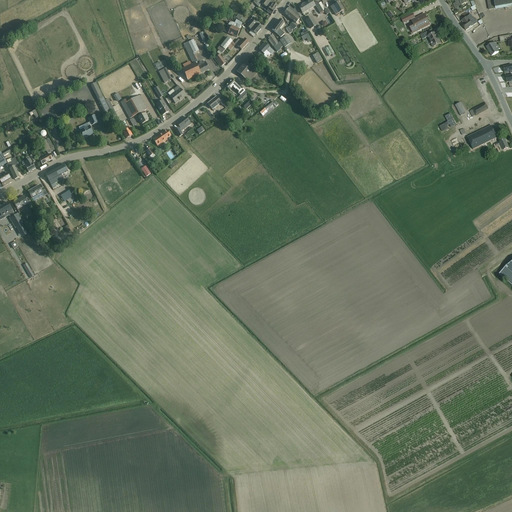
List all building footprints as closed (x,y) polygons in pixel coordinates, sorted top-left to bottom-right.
[(256,0),(254,2),(258,7),(259,7),(261,4),(266,7),(264,10),(272,15),(278,6),(273,4),(274,2),(271,0),(256,0)] [(317,1),(314,3),(311,0),(310,0),(298,7),(303,14),(315,6),(320,14),(323,12),(317,1)] [(344,10),(341,6),(337,0),(333,0),(336,4),(330,7),(333,11),(336,15),(344,10)] [(511,0),(486,0),(489,10),(511,5),(511,0)] [(294,10),(290,7),(284,14),(296,24),(299,19),(298,18),(299,17),(295,9),(294,10)] [(412,14),(401,19),(403,23),(414,17),(412,14)] [(429,25),(427,19),(425,20),(424,18),(423,15),(412,20),(415,27),(410,29),(413,34),(429,25)] [(473,18),(470,15),(461,21),(463,24),(462,25),(466,31),(476,23),(477,21),(475,18),(473,18)] [(252,32),(256,35),(262,28),(256,23),(256,24),(255,23),(257,20),(254,17),(253,17),(251,20),(248,23),(249,24),(247,26),(251,30),(252,32)] [(317,26),(312,17),(305,21),(310,30),(317,26)] [(284,23),(280,20),(272,30),(277,34),(281,38),(285,34),(280,29),(284,23)] [(241,27),(235,23),(234,23),(232,23),(231,23),(230,23),(229,24),(228,25),(232,27),(228,34),(237,38),(240,30),(241,27)] [(435,33),(430,35),(427,37),(433,47),(440,44),(438,38),(440,37),(438,32),(435,33)] [(283,47),(280,42),(278,44),(272,35),(268,38),(270,40),(268,41),(273,47),(275,46),(278,50),(283,47)] [(197,36),(188,40),(196,59),(201,57),(198,49),(202,47),(197,36)] [(292,43),(287,36),(280,41),(285,48),(292,43)] [(232,42),(229,39),(228,38),(221,47),(225,50),(227,49),(230,45),(232,42)] [(242,50),(248,43),(245,40),(242,43),(239,40),(235,44),(242,50)] [(188,43),(183,45),(193,64),(182,69),(187,81),(209,70),(205,62),(202,63),(202,62),(199,63),(200,64),(197,66),(195,63),(197,62),(188,43)] [(275,53),(269,47),(265,43),(259,50),(261,52),(262,53),(264,54),(262,56),(259,53),(256,55),(263,63),(266,60),(265,59),(270,54),(272,56),(275,53)] [(486,47),(492,56),(499,52),(496,48),(497,47),(494,43),(486,47)] [(220,56),(216,59),(222,67),(226,64),(220,56)] [(254,59),(253,59),(250,56),(237,72),(249,83),(257,73),(250,67),(252,65),(251,64),(254,59)] [(511,65),(503,67),(504,73),(509,72),(510,73),(511,72),(511,65)] [(172,79),(166,68),(159,72),(164,83),(172,79)] [(232,80),(226,87),(229,90),(232,88),(240,95),(237,98),(240,101),(248,93),(243,89),(242,90),(236,84),(232,80)] [(105,100),(104,97),(96,83),(90,86),(105,115),(111,112),(105,100)] [(168,94),(170,96),(169,97),(170,97),(173,101),(174,100),(176,103),(180,101),(181,100),(182,99),(183,99),(186,96),(183,93),(180,89),(178,86),(174,90),(168,94)] [(160,98),(163,96),(158,88),(155,89),(160,98)] [(276,99),(277,93),(268,90),(267,94),(269,94),(268,97),(276,99)] [(147,110),(145,105),(140,96),(127,103),(125,100),(121,103),(127,115),(130,119),(137,115),(139,118),(142,125),(148,121),(146,118),(147,117),(146,114),(144,115),(143,112),(147,110)] [(227,104),(225,101),(222,97),(219,100),(216,97),(208,104),(212,110),(221,103),(223,106),(227,104)] [(108,99),(105,100),(111,112),(118,125),(121,124),(108,99)] [(165,105),(163,101),(156,105),(163,116),(169,112),(166,108),(164,105),(165,105)] [(250,101),(244,107),(247,110),(253,104),(250,101)] [(272,102),(265,108),(267,110),(274,104),(272,102)] [(460,103),(454,105),(460,116),(465,113),(460,103)] [(98,123),(95,115),(88,118),(92,126),(98,123)] [(189,122),(186,118),(177,124),(180,128),(179,129),(179,128),(175,130),(179,137),(183,135),(181,132),(186,129),(191,124),(189,122)] [(127,126),(124,128),(126,130),(123,132),(127,139),(132,136),(127,126)] [(491,126),(486,128),(467,137),(472,149),(497,138),(491,126)] [(93,134),(91,130),(90,127),(81,131),(82,134),(81,134),(83,139),(93,134)] [(171,136),(168,131),(167,131),(153,140),(157,147),(167,140),(166,139),(171,136)] [(455,138),(459,145),(465,142),(463,138),(461,139),(459,136),(455,138)] [(50,149),(45,140),(41,142),(46,151),(50,149)] [(505,140),(500,142),(499,142),(499,143),(495,144),(496,147),(500,145),(503,151),(509,148),(505,140)] [(24,162),(22,163),(25,168),(28,173),(36,169),(32,163),(35,162),(33,157),(32,155),(26,159),(28,161),(24,163),(24,162)] [(52,159),(50,155),(40,160),(42,165),(52,159)] [(18,165),(15,158),(11,160),(12,162),(7,164),(13,176),(15,180),(20,178),(14,167),(18,165)] [(150,174),(156,171),(152,163),(146,166),(150,174)] [(68,172),(64,165),(46,175),(51,186),(60,181),(64,179),(62,175),(68,172)] [(12,182),(10,178),(7,174),(0,177),(0,181),(3,187),(12,182)] [(47,195),(46,193),(44,188),(41,190),(39,186),(28,192),(32,199),(43,193),(44,196),(47,195)] [(69,191),(61,197),(64,203),(67,201),(69,203),(75,200),(69,191)] [(33,206),(31,203),(29,199),(26,200),(24,197),(14,203),(18,210),(28,204),(30,207),(33,206)] [(12,211),(7,203),(0,206),(0,213),(2,217),(12,211)] [(10,219),(15,228),(23,224),(18,214),(10,219)] [(511,262),(506,267),(499,274),(511,285),(511,262)]
